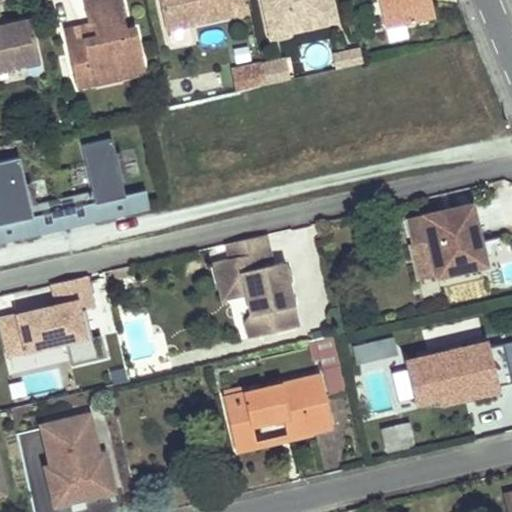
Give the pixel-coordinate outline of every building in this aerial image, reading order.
[(130,26),(127,12),(130,11),(127,0),(87,0),(92,20),(96,19),(100,33),(88,36),(85,23),(68,27),(81,83),(98,79),(96,71),(125,65),(126,73),(149,68),(140,24),(130,26)] [(166,0),(173,28),(256,12),(253,0),(166,0)] [(268,0),(275,29),(293,25),(295,33),(342,23),(337,0),(268,0)] [(386,0),(392,28),(411,24),(434,19),(430,0),(386,0)] [(436,0),(430,0),(434,19),(440,17),(436,0)] [(0,67),(41,59),(32,17),(12,21),(12,25),(2,27),(1,23),(0,23),(0,67)] [(96,19),(92,20),(85,21),(85,23),(88,36),(100,33),(96,19)] [(411,24),(392,28),(395,37),(414,33),(411,24)] [(293,25),(275,29),(277,41),(296,36),(295,33),(293,25)] [(338,51),(342,67),(369,61),(366,45),(338,51)] [(267,62),(271,82),(295,77),(290,56),(266,61),(267,62)] [(246,88),(271,82),(267,62),(242,67),(246,88)] [(125,65),(96,71),(98,79),(126,73),(125,65)] [(219,71),(197,75),(200,90),(222,86),(219,71)] [(110,137),(81,145),(98,206),(126,199),(110,137)] [(18,158),(0,162),(0,226),(33,219),(18,158)] [(469,205),(409,219),(415,243),(429,240),(437,274),(483,264),(477,239),(469,205)] [(265,234),(226,243),(230,258),(214,262),(219,282),(235,278),(243,283),(247,300),(250,315),(246,322),(249,337),(276,331),(272,310),(293,305),(283,261),(272,263),(265,234)] [(57,305),(1,318),(9,353),(66,340),(71,364),(106,356),(101,336),(91,338),(85,309),(94,307),(87,276),(53,284),(57,305)] [(235,278),(219,282),(224,305),(247,300),(243,283),(235,278)] [(293,305),(272,310),(276,331),(298,326),(293,305)] [(144,318),(124,322),(133,361),(153,356),(144,318)] [(450,340),(480,337),(479,321),(449,324),(450,340)] [(396,350),(392,336),(352,346),(355,360),(396,350)] [(511,340),(502,343),(506,362),(510,381),(511,380),(511,340)] [(464,391),(494,384),(510,381),(506,362),(502,343),(486,346),(485,342),(428,355),(437,395),(439,403),(465,397),(464,391)] [(437,395),(428,355),(407,360),(417,399),(437,395)] [(128,382),(125,368),(111,372),(114,385),(128,382)] [(56,369),(19,378),(24,398),(61,389),(56,369)] [(250,425),(285,417),(289,436),(330,427),(318,375),(245,392),(243,386),(223,391),(232,429),(250,425)] [(494,384),(464,391),(465,397),(496,390),(494,384)] [(112,493),(103,458),(98,460),(88,420),(44,430),(54,470),(48,472),(54,493),(72,489),(79,493),(81,500),(112,493)] [(407,424),(383,429),(388,451),(412,446),(407,424)] [(254,444),(250,425),(232,429),(237,448),(254,444)] [(81,500),(79,493),(72,489),(54,493),(57,506),(81,500)]
